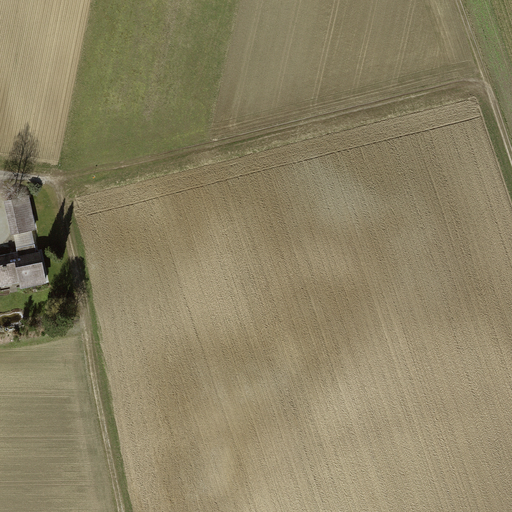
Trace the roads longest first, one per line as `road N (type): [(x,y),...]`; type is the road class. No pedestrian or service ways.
road 1 (track): [(484,74),(57,184)]
road 2 (track): [(42,179),(57,184),(123,511)]
road 3 (track): [(511,157),(459,0)]
